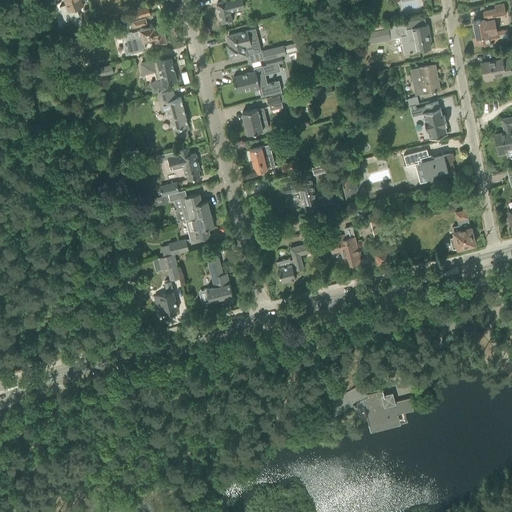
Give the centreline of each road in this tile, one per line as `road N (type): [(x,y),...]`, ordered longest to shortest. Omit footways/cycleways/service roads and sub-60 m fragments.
road 1 (residential): [(264,318),(183,0)]
road 2 (residential): [(494,253),(445,0)]
road 3 (secondary): [(26,384),(264,318)]
road 4 (secondary): [(264,318),(429,275)]
